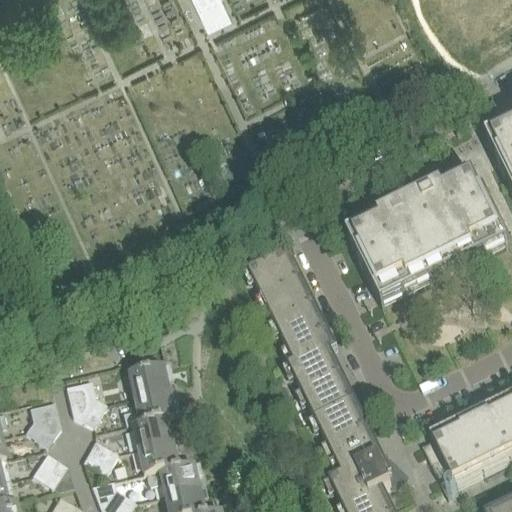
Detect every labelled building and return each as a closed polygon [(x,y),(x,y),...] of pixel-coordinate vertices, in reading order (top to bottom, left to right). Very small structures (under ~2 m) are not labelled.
[(196,0),(185,0),(194,24),(204,21),(196,0)] [(197,0),(210,29),(234,19),(226,0),(197,0)] [(351,248),(383,313),(508,251),(511,257),(511,120),(482,135),(498,167),(474,180),(348,241),(351,248)] [(511,511),(511,402),(431,443),(433,447),(423,452),(448,503),(449,503),(444,491),(453,487),(454,489),(511,460),(511,511),(386,511),(380,497),(392,491),(391,490),(403,477),(391,466),(387,459),(378,463),(372,450),(357,419),(361,417),(353,401),(349,403),(326,357),(331,354),(291,271),(297,269),(291,256),(250,277),(295,369),(290,372),(337,467),(343,480),(331,486),(343,511),(511,511)] [(128,378),(132,397),(133,403),(174,393),(168,368),(128,378)] [(72,421),(84,426),(95,404),(91,386),(66,392),(72,421)] [(125,431),(131,429),(139,428),(165,422),(165,423),(180,419),(174,393),(133,403),(136,416),(123,419),(125,431)] [(95,432),(106,410),(95,404),(84,426),(95,432)] [(29,413),(32,427),(54,442),(61,433),(55,407),(29,413)] [(139,428),(131,429),(137,454),(177,444),(175,435),(168,437),(165,423),(165,422),(139,428)] [(25,437),(47,452),(54,442),(32,427),(25,437)] [(143,480),(146,480),(159,477),(158,476),(177,472),(176,472),(173,457),(180,456),(177,444),(137,454),(143,480)] [(95,446),(90,457),(112,469),(118,458),(95,446)] [(84,467),(107,480),(112,469),(90,457),(84,467)] [(33,480),(44,487),(58,465),(48,458),(33,480)] [(58,497),(73,493),(68,471),(58,465),(44,487),(58,497)] [(149,492),(162,490),(164,500),(204,491),(199,466),(176,472),(177,472),(158,476),(159,477),(146,480),(149,492)] [(15,507),(10,485),(2,487),(0,487),(0,510),(7,509),(15,507)] [(105,511),(116,496),(113,494),(105,488),(90,491),(99,511),(105,511)] [(202,511),(200,504),(207,502),(204,491),(164,500),(166,511),(202,511)] [(105,511),(119,511),(127,501),(117,494),(116,496),(105,511)] [(79,511),(61,501),(55,511),(56,511),(79,511)] [(133,511),(136,507),(127,501),(119,511),(133,511)]
